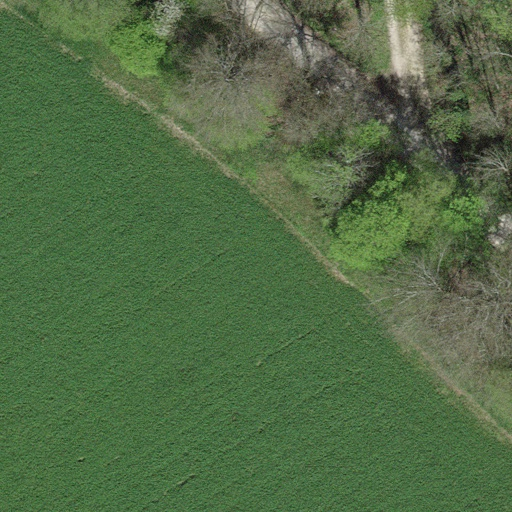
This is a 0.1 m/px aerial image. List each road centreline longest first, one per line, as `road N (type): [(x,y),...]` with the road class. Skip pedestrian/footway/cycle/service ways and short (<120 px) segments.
road 1 (track): [(244,0),(511,240)]
road 2 (track): [(401,0),(437,177)]
